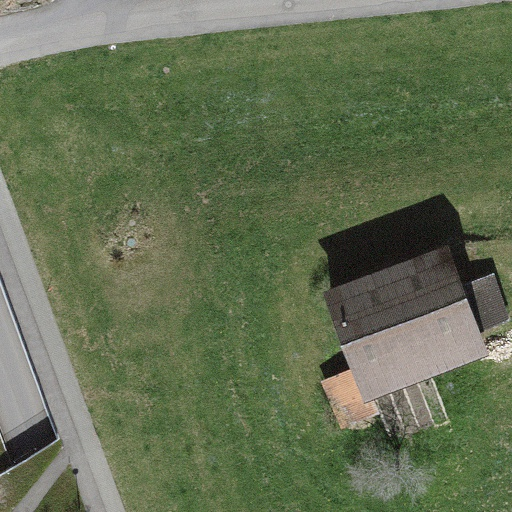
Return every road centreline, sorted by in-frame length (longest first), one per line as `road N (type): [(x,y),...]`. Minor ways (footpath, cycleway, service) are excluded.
road 1 (residential): [(0,55),(422,0)]
road 2 (unknown): [(0,328),(93,511)]
